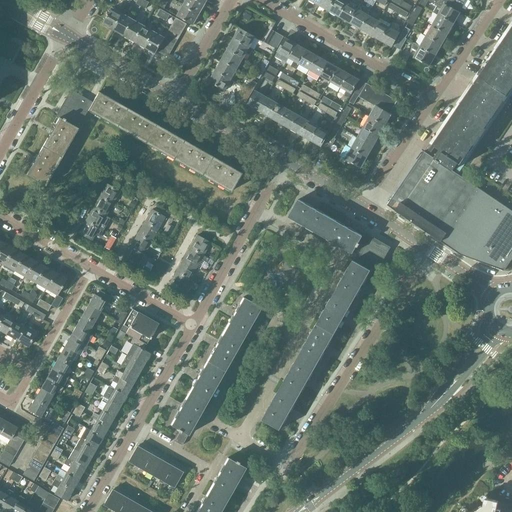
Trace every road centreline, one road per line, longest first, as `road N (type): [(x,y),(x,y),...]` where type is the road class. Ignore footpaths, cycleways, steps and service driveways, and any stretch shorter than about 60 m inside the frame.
road 1 (residential): [(428,246),(291,459),(239,436)]
road 2 (residential): [(437,97),(260,0)]
road 3 (tertiary): [(300,511),(444,394)]
road 4 (residential): [(297,334),(263,319),(210,416),(239,436)]
road 5 (residential): [(297,334),(338,259),(254,211)]
road 6 (residential): [(0,152),(62,34)]
road 7 (residential): [(363,205),(437,97)]
road 8 (residential): [(194,326),(254,211)]
road 9 (tertiary): [(178,97),(68,37)]
road 10 (residential): [(194,326),(86,264)]
road 11 (residential): [(182,511),(202,468),(137,430)]
road 12 (tertiary): [(282,158),(178,97)]
